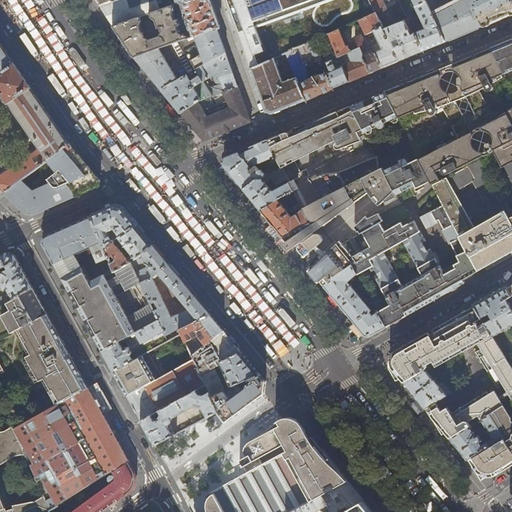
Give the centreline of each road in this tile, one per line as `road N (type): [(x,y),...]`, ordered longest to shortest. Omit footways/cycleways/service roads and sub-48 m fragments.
road 1 (residential): [(511,28),(175,170)]
road 2 (residential): [(162,486),(19,232)]
road 3 (primary): [(124,185),(296,388)]
road 4 (primary): [(336,366),(175,170)]
road 5 (primary): [(0,11),(124,185)]
road 6 (primary): [(175,170),(47,0)]
road 7 (residential): [(511,266),(336,366)]
road 8 (primary): [(457,511),(336,366)]
road 9 (primary): [(296,388),(396,511)]
